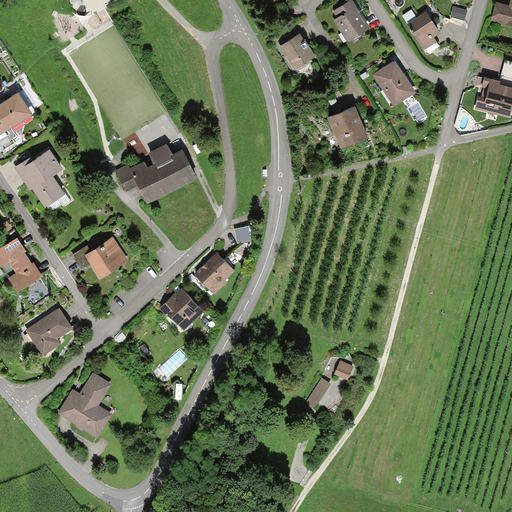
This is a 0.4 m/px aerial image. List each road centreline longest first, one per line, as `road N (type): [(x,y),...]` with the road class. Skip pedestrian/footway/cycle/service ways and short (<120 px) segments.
road 1 (tertiary): [(130,501),(156,478),(273,241),(281,183),(275,104),(240,25)]
road 2 (track): [(441,150),(376,390),(291,511)]
road 3 (residential): [(103,336),(211,235),(226,210),(212,56),(213,44),(240,25)]
road 4 (residential): [(0,182),(103,336)]
road 5 (unclassified): [(21,407),(93,486),(130,501)]
road 6 (residential): [(458,79),(418,66),(371,0)]
